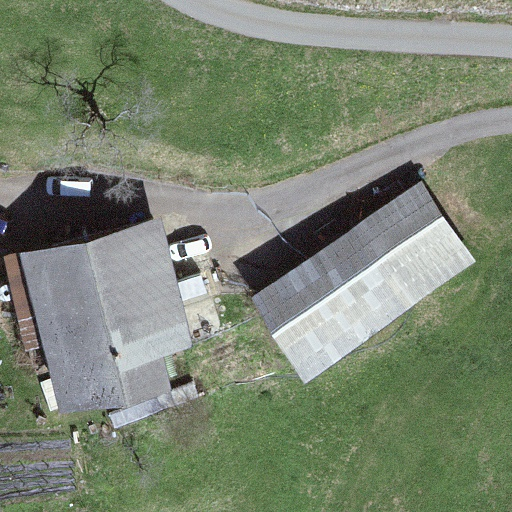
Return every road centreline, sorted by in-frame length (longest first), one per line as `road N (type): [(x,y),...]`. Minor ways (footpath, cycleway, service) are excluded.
road 1 (track): [(0,197),(264,195),(459,121),(511,117)]
road 2 (unclassified): [(191,0),(248,25),(511,44)]
